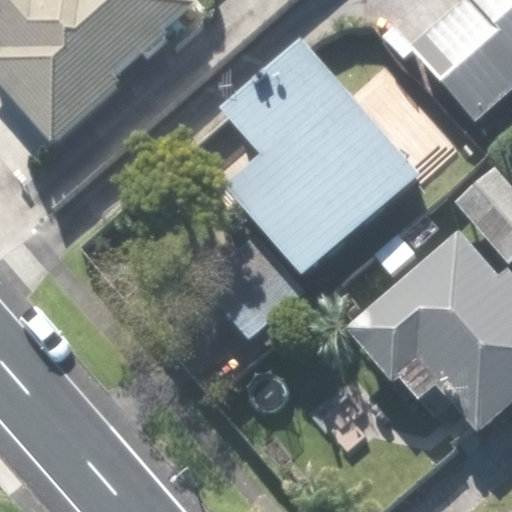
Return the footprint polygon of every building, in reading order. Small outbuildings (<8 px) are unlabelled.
[(210,0),(0,0),(0,71),(67,144),(215,5),(210,0)] [(511,0),(482,0),(483,1),(423,53),(487,127),(511,104),(511,0)] [(387,71),(364,92),(319,43),(238,118),(278,161),(245,191),(324,279),(439,175),(462,154),(387,71)] [(511,418),(511,180),(506,174),(468,212),(478,222),(361,331),(431,405),(449,389),(493,436),(511,418)] [(259,233),(207,279),(264,344),(316,297),(259,233)]
